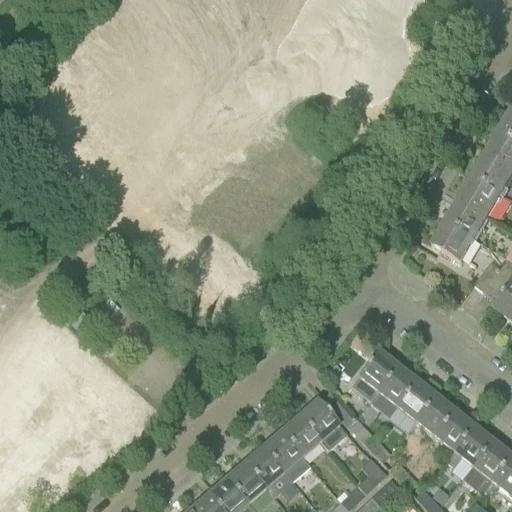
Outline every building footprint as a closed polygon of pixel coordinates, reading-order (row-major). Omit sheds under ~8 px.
[(101,49),(0,158),(0,244),(115,350),(166,295),(137,269),(156,248),(173,231),(294,98),(309,81),(310,80),(329,59),(362,91),(414,36),(384,8),(375,0),(158,0),(108,55),(101,49)] [(309,81),(294,98),(298,102),(328,129),(344,112),(310,80),(309,81)] [(298,102),(284,117),(314,145),(328,129),(298,102)] [(511,116),(509,115),(496,138),(511,146),(511,116)] [(284,117),(269,133),(299,161),(314,145),(284,117)] [(269,133),(255,149),(285,177),(299,161),(269,133)] [(511,146),(496,138),(482,160),(511,177),(511,146)] [(255,149),(239,166),(260,186),(269,194),(285,177),(255,149)] [(482,160),(469,183),(499,200),(511,177),(482,160)] [(235,171),(219,187),(244,209),(259,192),(257,190),(256,190),(235,171)] [(469,183),(456,205),(485,222),(499,200),(469,183)] [(219,187),(205,203),(229,225),(244,209),(219,187)] [(205,203),(190,219),(215,241),(229,225),(205,203)] [(456,205),(443,228),(472,245),(485,222),(456,205)] [(176,234),(200,257),(215,241),(190,219),(176,234)] [(472,245),(443,228),(429,251),(459,268),(472,245)] [(173,231),(156,248),(184,274),(200,257),(176,234),(173,231)] [(412,255),(406,263),(413,268),(419,260),(412,255)] [(488,269),(472,290),(481,297),(498,276),(505,265),(496,259),(490,270),(488,269)] [(498,276),(481,297),(491,304),(507,283),(511,275),(511,269),(505,265),(498,276)] [(510,329),(511,326),(511,287),(491,314),(492,315),(493,313),(511,327),(510,329)] [(356,383),(349,392),(369,407),(370,406),(376,399),(375,398),(396,372),(395,372),(394,373),(377,359),(378,358),(377,357),(356,383)] [(0,443),(39,402),(0,365),(0,443)] [(396,372),(375,398),(376,399),(384,405),(394,413),(415,387),(414,386),(413,388),(395,374),(397,373),(396,372)] [(415,387),(394,413),(413,428),(434,402),(433,401),(432,403),(415,389),(416,387),(415,387)] [(346,433),(354,426),(356,424),(332,396),(322,405),(346,433)] [(413,428),(432,443),(453,417),(452,416),(451,417),(433,404),(435,402),(434,402),(413,428)] [(297,422),(296,422),(317,447),(319,449),(326,457),(344,441),(315,406),(313,407),(314,408),(298,423),(297,422)] [(453,417),(432,443),(451,458),(472,431),(471,431),(470,432),(452,418),(453,417)] [(278,437),(278,438),(301,465),(319,449),(317,447),(296,422),(296,423),(297,424),(279,439),(278,437)] [(363,451),(371,443),(354,426),(346,433),(363,451)] [(459,464),(470,473),(491,446),(490,446),(489,447),(471,433),(472,432),(472,431),(451,458),(443,467),(451,474),(459,464)] [(260,453),(290,489),(308,473),(301,465),(278,438),(277,438),(278,439),(261,454),(260,453)] [(371,443),(363,451),(378,468),(387,460),(371,443)] [(470,473),(460,485),(479,500),(481,497),(482,496),(489,487),(509,461),(508,462),(490,448),(491,447),(491,446),(470,473)] [(242,469),(241,469),(264,496),(272,504),(290,489),(260,453),(259,454),(260,455),(243,470),(242,469)] [(489,487),(482,496),(490,502),(497,493),(508,502),(511,505),(511,465),(509,463),(510,462),(509,461),(489,487)] [(394,468),(386,476),(395,486),(404,478),(394,468)] [(224,484),(223,485),(246,511),(264,496),(241,469),(241,470),(242,471),(225,485),(224,484)] [(404,478),(395,486),(406,497),(414,489),(404,478)] [(367,482),(356,492),(364,501),(375,491),(367,482)] [(206,500),(205,500),(214,511),(246,511),(223,485),(222,486),(223,486),(206,501),(206,500)] [(387,487),(377,496),(386,505),(395,496),(387,487)] [(356,492),(338,508),(341,511),(352,511),(364,501),(356,492)] [(421,495),(413,504),(421,511),(437,511),(438,511),(421,495)] [(214,511),(205,500),(204,501),(205,502),(193,511),(214,511)]
